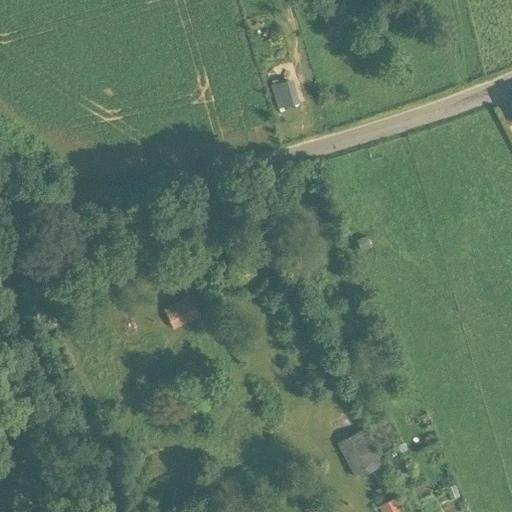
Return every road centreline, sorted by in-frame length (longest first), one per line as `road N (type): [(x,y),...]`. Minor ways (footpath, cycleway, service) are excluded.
road 1 (unclassified): [(13,239),(38,215),(217,175),(486,98)]
road 2 (unclassified): [(13,239),(3,275),(10,306),(95,511)]
